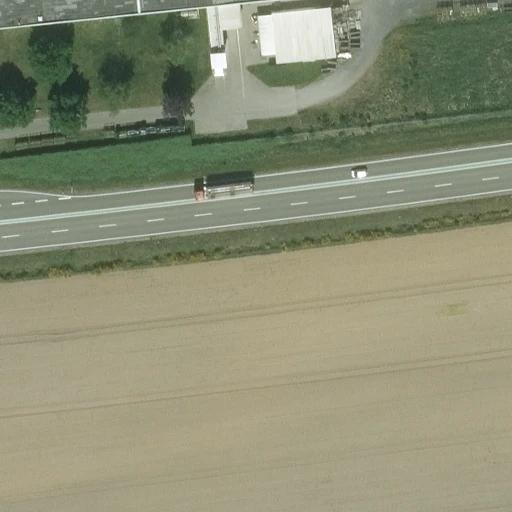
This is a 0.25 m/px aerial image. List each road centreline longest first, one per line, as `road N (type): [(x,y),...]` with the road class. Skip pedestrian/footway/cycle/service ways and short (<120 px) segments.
road 1 (trunk): [(511,152),(0,215)]
road 2 (trunk): [(0,237),(511,175)]
